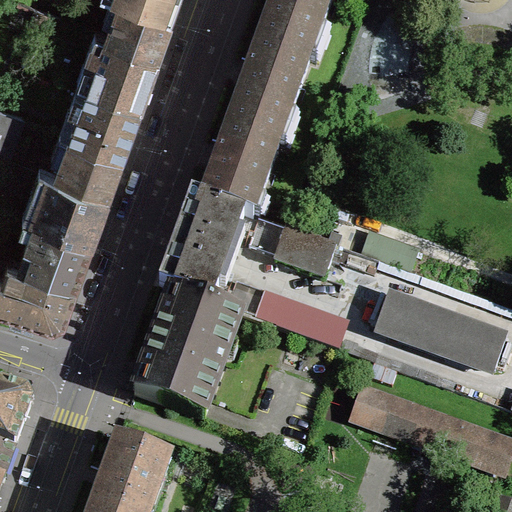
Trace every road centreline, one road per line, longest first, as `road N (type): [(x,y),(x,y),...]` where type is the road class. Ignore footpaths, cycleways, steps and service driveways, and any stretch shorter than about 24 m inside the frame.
road 1 (residential): [(219,0),(86,372)]
road 2 (residential): [(86,372),(36,511)]
